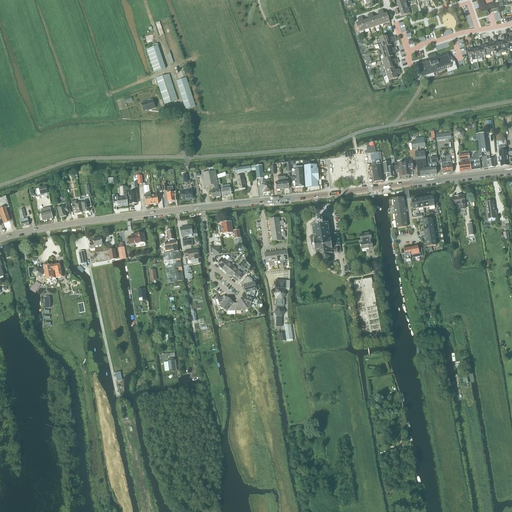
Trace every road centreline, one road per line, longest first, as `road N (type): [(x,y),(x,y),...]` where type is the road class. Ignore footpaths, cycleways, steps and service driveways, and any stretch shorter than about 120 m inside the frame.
road 1 (secondary): [(0,241),(202,207)]
road 2 (unclassified): [(0,185),(75,159),(186,157)]
road 3 (secondary): [(260,201),(405,184)]
